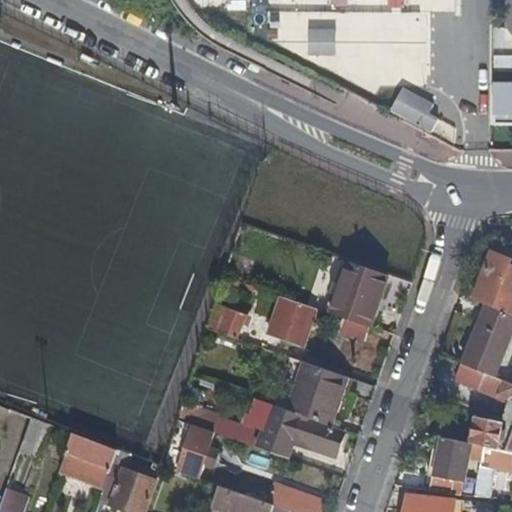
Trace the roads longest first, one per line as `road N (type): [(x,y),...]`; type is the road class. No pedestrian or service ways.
road 1 (residential): [(43,0),(399,175),(466,194)]
road 2 (residential): [(466,194),(363,511)]
